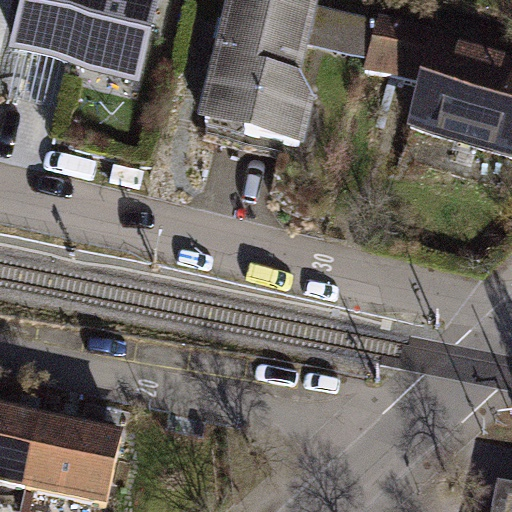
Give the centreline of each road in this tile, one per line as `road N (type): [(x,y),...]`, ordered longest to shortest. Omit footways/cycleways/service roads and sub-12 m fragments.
road 1 (residential): [(0,194),(511,308)]
road 2 (residential): [(0,353),(335,434),(365,455)]
road 3 (residential): [(365,455),(511,321)]
